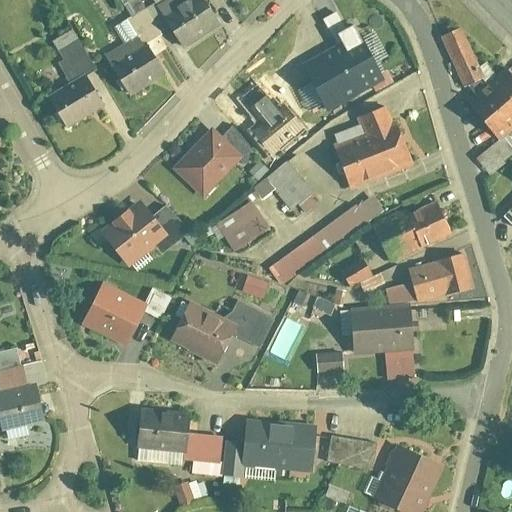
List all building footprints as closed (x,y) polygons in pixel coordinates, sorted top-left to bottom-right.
[(98,0),(111,21),(138,5),(134,0),(98,0)] [(161,0),(150,8),(178,50),(215,26),(197,0),(161,0)] [(464,31),(439,40),(456,87),(481,78),(464,31)] [(299,62),(325,114),(384,85),(359,33),(299,62)] [(46,46),(63,84),(89,73),(72,34),(46,46)] [(103,76),(121,102),(161,76),(143,50),(103,76)] [(466,110),(496,143),(511,128),(511,85),(504,76),(466,110)] [(44,106),(64,138),(104,113),(84,80),(44,106)] [(330,153),(346,194),(411,169),(395,127),(388,130),(379,109),(352,120),(361,142),(330,153)] [(251,135),(267,156),(300,131),(284,110),(251,135)] [(169,173),(197,202),(239,160),(210,132),(169,173)] [(285,168),(262,187),(288,218),(311,199),(285,168)] [(123,270),(152,247),(161,257),(187,236),(152,192),(131,209),(97,236),(123,270)] [(368,199),(270,271),(283,290),(381,218),(368,199)] [(375,225),(392,262),(452,234),(436,202),(409,215),(406,210),(375,225)] [(511,202),(498,217),(511,229),(511,202)] [(245,205),(211,233),(232,258),(266,231),(245,205)] [(346,287),(370,273),(359,255),(335,268),(346,287)] [(383,275),(390,305),(452,290),(445,260),(383,275)] [(244,272),(238,289),(262,297),(267,281),(244,272)] [(141,317),(158,323),(167,299),(150,292),(141,317)] [(97,293),(78,328),(120,350),(138,315),(97,293)] [(184,308),(166,344),(214,368),(233,332),(184,308)] [(229,345),(257,357),(271,323),(243,312),(229,345)] [(380,353),(381,384),(410,383),(408,313),(346,315),(348,354),(380,353)] [(312,357),(313,379),(343,378),(342,355),(312,357)] [(18,373),(0,376),(0,397),(21,394),(18,373)] [(0,402),(0,436),(35,430),(30,397),(0,402)] [(129,418),(128,463),(180,464),(181,419),(129,418)] [(242,426),(239,471),(306,475),(308,431),(242,426)] [(187,440),(187,475),(226,475),(227,441),(187,440)] [(331,441),(330,469),(367,470),(368,443),(331,441)] [(393,447),(370,503),(390,511),(421,511),(440,467),(393,447)] [(172,488),(175,508),(188,507),(185,486),(172,488)]
